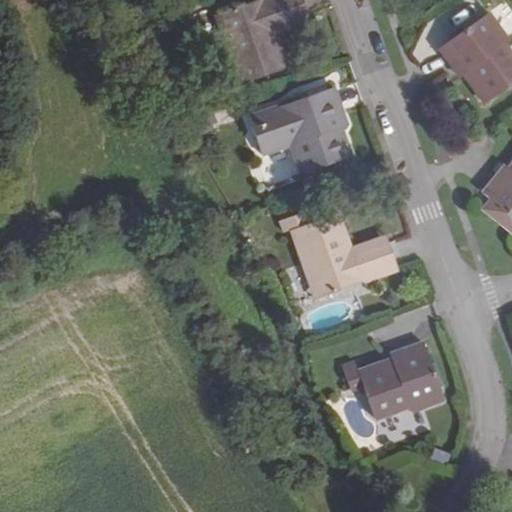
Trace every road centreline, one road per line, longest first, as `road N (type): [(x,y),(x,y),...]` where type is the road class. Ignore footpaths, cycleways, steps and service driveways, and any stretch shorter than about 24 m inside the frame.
road 1 (residential): [(358,0),(464,307)]
road 2 (residential): [(464,307),(494,424)]
